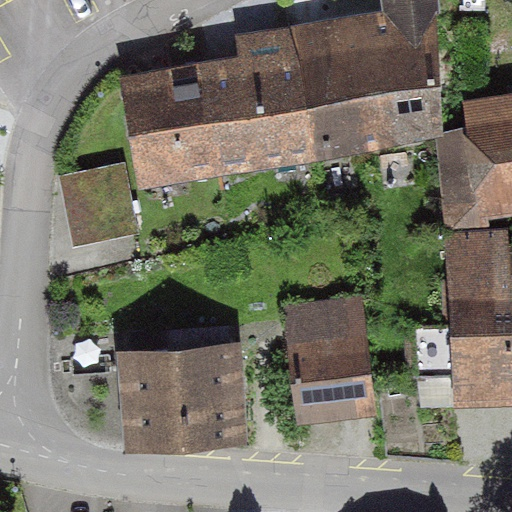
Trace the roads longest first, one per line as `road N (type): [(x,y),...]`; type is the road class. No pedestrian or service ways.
road 1 (unclassified): [(1,422),(68,462),(164,479),(511,501)]
road 2 (residential): [(1,422),(21,345),(47,118),(91,56),(129,28),(194,0)]
